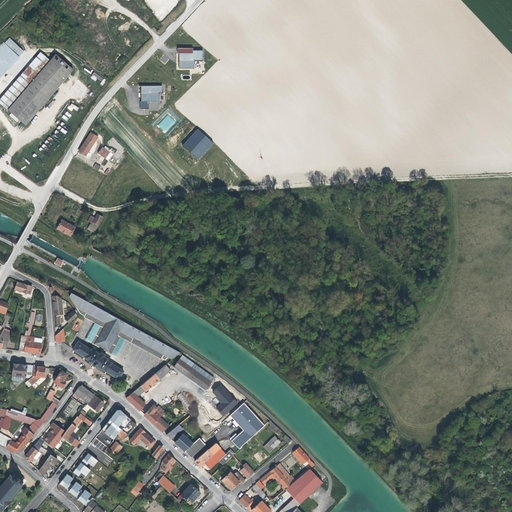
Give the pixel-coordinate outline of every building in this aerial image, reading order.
[(0,77),(25,52),(8,36),(0,44),(0,77)] [(193,50),(193,48),(178,48),(178,68),(194,68),(194,60),(203,60),(203,50),(193,50)] [(42,49),(0,98),(0,104),(24,126),(69,72),(42,49)] [(97,79),(101,81),(103,78),(94,72),(90,78),(96,81),(97,79)] [(162,93),(161,85),(140,86),(141,110),(159,109),(159,100),(163,100),(163,93),(162,93)] [(71,103),(67,109),(72,111),(73,109),(77,111),(79,107),(71,103)] [(67,121),(72,115),(67,111),(62,118),(67,121)] [(198,129),(182,145),(198,160),(213,143),(198,129)] [(89,132),(86,136),(93,142),(96,137),(89,132)] [(86,136),(78,151),(85,155),(93,142),(86,136)] [(100,147),(98,151),(105,157),(108,153),(100,147)] [(94,213),(90,220),(94,223),(98,216),(94,213)] [(94,223),(94,224),(99,227),(105,216),(104,216),(100,213),(98,216),(94,223)] [(64,219),(59,227),(72,234),(76,226),(64,219)] [(15,282),(12,290),(19,292),(21,284),(15,282)] [(21,284),(19,292),(28,294),(30,286),(21,284)] [(102,310),(70,293),(68,295),(68,297),(78,313),(78,314),(83,316),(95,323),(100,326),(90,344),(107,353),(117,335),(124,339),(129,342),(161,359),(163,360),(167,357),(170,360),(178,353),(136,329),(102,310)] [(55,296),(51,296),(53,315),(55,314),(57,314),(61,314),(59,298),(55,296)] [(72,311),(63,319),(67,323),(75,316),(72,311)] [(25,335),(31,336),(35,313),(31,312),(29,323),(26,322),(25,328),(26,328),(25,335)] [(93,323),(83,340),(90,344),(100,326),(95,323),(83,316),(82,317),(86,319),(93,323)] [(4,334),(0,348),(4,349),(8,333),(9,329),(6,329),(4,334)] [(64,331),(55,332),(56,343),(65,342),(64,331)] [(20,335),(17,350),(22,351),(25,336),(20,335)] [(117,335),(107,353),(114,357),(124,340),(124,339),(117,335)] [(25,336),(22,351),(38,354),(40,343),(32,342),(33,337),(25,336)] [(76,342),(71,350),(84,358),(83,358),(88,361),(87,362),(91,364),(91,365),(95,367),(98,369),(99,368),(104,372),(104,371),(116,379),(121,371),(109,363),(105,360),(105,359),(94,351),(93,352),(89,349),(89,350),(76,342)] [(129,342),(129,343),(160,360),(161,359),(129,342)] [(179,359),(173,367),(182,374),(190,367),(179,359)] [(12,363),(10,375),(24,377),(24,374),(25,370),(31,372),(32,365),(26,364),(26,365),(12,363)] [(31,372),(30,375),(34,376),(42,377),(43,367),(32,365),(31,372)] [(164,365),(155,372),(159,373),(166,367),(164,365)] [(155,372),(154,373),(158,379),(168,371),(166,367),(159,373),(155,372)] [(190,367),(182,374),(205,391),(212,383),(190,367)] [(60,370),(52,381),(53,382),(61,387),(64,383),(63,382),(61,381),(63,378),(66,374),(60,370)] [(154,373),(139,385),(144,391),(158,379),(154,373)] [(30,377),(24,382),(27,384),(34,379),(34,376),(30,375),(30,377)] [(212,383),(205,391),(228,408),(234,399),(212,383)] [(78,386),(71,395),(78,400),(80,398),(83,399),(84,398),(87,401),(92,395),(94,392),(89,389),(88,390),(80,385),(78,386)] [(139,385),(131,392),(136,397),(144,391),(139,385)] [(45,397),(44,398),(48,400),(51,402),(55,405),(58,400),(51,396),(53,391),(49,389),(48,390),(45,397)] [(131,392),(125,398),(138,411),(144,404),(136,397),(131,392)] [(186,408),(190,405),(181,393),(177,396),(186,408)] [(86,403),(85,403),(96,412),(103,403),(92,395),(87,401),(86,403)] [(71,399),(64,412),(68,415),(76,402),(71,399)] [(38,419),(35,420),(42,423),(46,418),(55,405),(51,402),(38,419)] [(152,406),(143,415),(152,423),(158,417),(160,415),(154,410),(155,409),(152,406)] [(5,409),(3,415),(9,418),(30,425),(34,420),(5,409)] [(115,411),(112,415),(124,425),(129,419),(119,410),(115,411)] [(235,412),(218,428),(224,435),(241,419),(235,412)] [(64,431),(60,437),(64,440),(74,447),(78,442),(68,436),(79,421),(81,422),(84,418),(78,414),(76,418),(75,417),(64,431)] [(1,428),(1,429),(7,430),(9,418),(3,415),(1,428)] [(112,415),(108,420),(118,428),(120,429),(124,425),(112,415)] [(167,426),(158,417),(152,423),(161,431),(167,426)] [(120,429),(120,430),(125,434),(126,435),(127,433),(135,424),(129,419),(124,425),(120,429)] [(9,440),(5,448),(13,452),(20,449),(42,423),(35,420),(34,420),(30,425),(26,430),(24,428),(20,432),(22,434),(15,443),(9,440)] [(108,420),(82,453),(88,458),(92,454),(108,468),(113,462),(101,453),(102,452),(109,443),(107,442),(118,428),(108,420)] [(268,424),(266,426),(273,433),(275,431),(278,434),(280,431),(278,429),(271,423),(271,422),(269,420),(267,423),(268,424)] [(180,422),(165,435),(170,439),(181,429),(179,427),(182,425),(180,422)] [(51,423),(48,426),(57,433),(56,435),(57,436),(55,438),(62,443),(64,440),(60,437),(64,431),(51,423)] [(131,436),(127,440),(131,444),(130,445),(131,446),(138,439),(148,448),(154,442),(139,428),(131,436)] [(218,428),(215,431),(221,437),(224,435),(218,428)] [(120,430),(116,435),(120,439),(125,434),(120,430)] [(181,434),(174,443),(183,451),(195,440),(193,438),(190,442),(181,434)] [(284,435),(281,438),(287,443),(290,440),(284,435)] [(273,436),(263,446),(268,452),(278,441),(273,436)] [(195,440),(183,451),(190,458),(205,445),(199,437),(195,440)] [(36,440),(31,447),(36,451),(39,453),(46,458),(44,460),(42,462),(41,464),(40,466),(37,470),(44,477),(46,475),(45,474),(43,473),(51,461),(53,463),(57,458),(50,453),(49,454),(39,447),(41,444),(36,440)] [(112,440),(102,452),(106,454),(109,450),(115,455),(121,447),(112,440)] [(206,450),(193,461),(200,467),(202,465),(208,470),(225,454),(215,443),(207,450),(206,450)] [(157,445),(150,453),(155,457),(162,449),(157,445)] [(31,447),(24,455),(24,459),(27,462),(31,457),(34,459),(39,453),(36,451),(31,447)] [(297,448),(292,452),(302,463),(305,461),(311,467),(313,465),(297,448)] [(168,455),(162,463),(167,467),(165,468),(167,470),(174,461),(168,455)] [(285,462),(290,467),(296,462),(291,456),(285,462)] [(150,464),(149,466),(150,467),(152,465),(153,466),(157,461),(155,460),(157,458),(156,457),(150,464)] [(78,458),(70,468),(79,475),(85,467),(83,465),(81,463),(82,461),(78,458)] [(51,461),(43,473),(45,474),(53,463),(51,461)] [(146,464),(139,473),(142,475),(149,466),(146,464)] [(246,465),(240,471),(246,478),(253,472),(246,465)] [(278,465),(275,468),(289,485),(294,480),(287,472),(285,473),(278,465)] [(85,467),(79,475),(81,477),(88,469),(85,467)] [(274,467),(259,479),(263,484),(269,479),(270,480),(273,477),(276,481),(277,480),(284,489),(289,485),(275,468),(274,467)] [(70,468),(64,476),(73,483),(76,478),(79,475),(70,468)] [(284,489),(283,490),(291,499),(297,505),(321,483),(308,469),(294,480),(289,485),(284,489)] [(21,481),(23,478),(15,471),(12,474),(12,473),(10,476),(9,475),(0,485),(0,511),(8,502),(7,500),(21,484),(19,484),(21,481)] [(159,472),(154,478),(157,481),(162,475),(159,472)] [(229,472),(221,480),(231,491),(239,483),(243,480),(236,472),(232,475),(229,472)] [(157,481),(157,482),(161,485),(166,479),(162,475),(157,481)] [(166,479),(161,485),(168,493),(174,487),(166,479)] [(137,481),(129,490),(131,492),(133,490),(136,492),(142,484),(137,481)] [(257,481),(254,484),(256,486),(258,489),(262,486),(257,481)] [(190,485),(176,500),(180,503),(183,500),(188,504),(199,493),(190,485)] [(256,486),(252,489),(258,496),(262,493),(258,489),(256,486)] [(154,499),(162,490),(160,487),(152,496),(154,499)] [(76,488),(68,498),(72,501),(78,494),(84,499),(77,506),(80,509),(88,499),(76,488)] [(78,494),(72,501),(77,506),(84,499),(78,494)] [(243,494),(238,501),(247,510),(248,509),(253,504),(243,494)] [(291,499),(277,511),(290,511),(294,508),(297,505),(291,499)] [(167,511),(155,500),(145,510),(147,511),(167,511)] [(260,501),(250,510),(251,511),(267,511),(269,511),(260,501)] [(89,502),(81,511),(82,511),(84,511),(90,503),(89,502)] [(102,511),(90,503),(84,511),(85,511),(102,511)]
